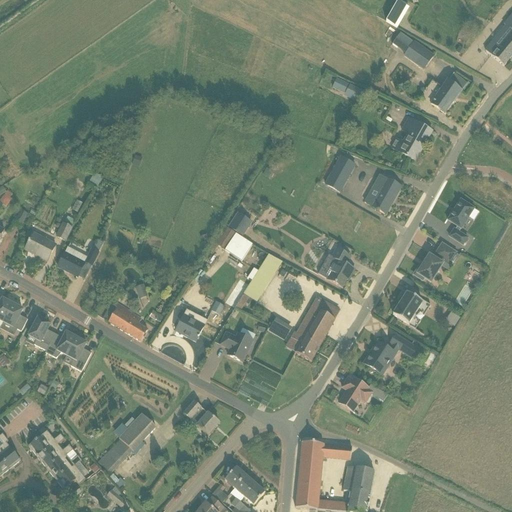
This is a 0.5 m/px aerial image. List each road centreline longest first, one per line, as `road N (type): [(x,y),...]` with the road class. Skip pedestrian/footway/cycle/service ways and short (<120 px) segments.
road 1 (unclassified): [(291,425),(446,167),(511,80)]
road 2 (unclassified): [(258,416),(0,275)]
road 3 (residential): [(175,511),(258,416)]
